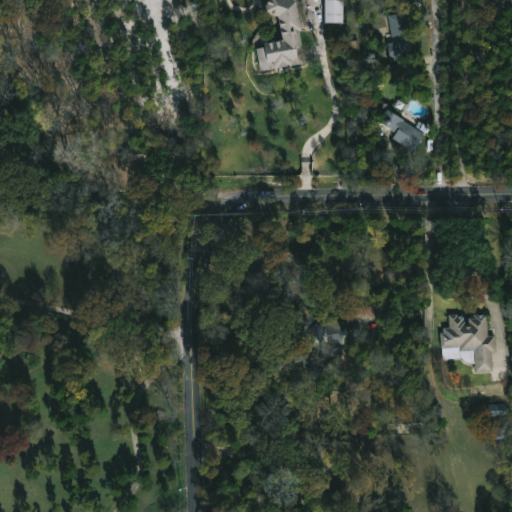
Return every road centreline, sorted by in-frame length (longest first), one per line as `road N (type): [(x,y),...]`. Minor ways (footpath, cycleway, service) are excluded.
road 1 (tertiary): [(511,194),(219,190),(200,201),(185,238),(182,359)]
road 2 (residential): [(443,0),(443,194)]
road 3 (tertiary): [(182,359),(190,511)]
